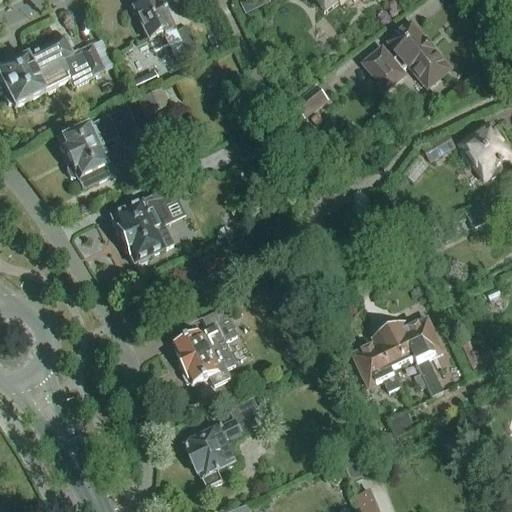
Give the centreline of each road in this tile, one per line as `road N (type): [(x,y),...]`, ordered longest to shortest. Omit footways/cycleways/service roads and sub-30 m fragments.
road 1 (residential): [(0,162),(115,332),(132,375),(151,483),(145,511)]
road 2 (secondary): [(92,500),(44,375)]
road 3 (secondary): [(13,392),(92,500)]
